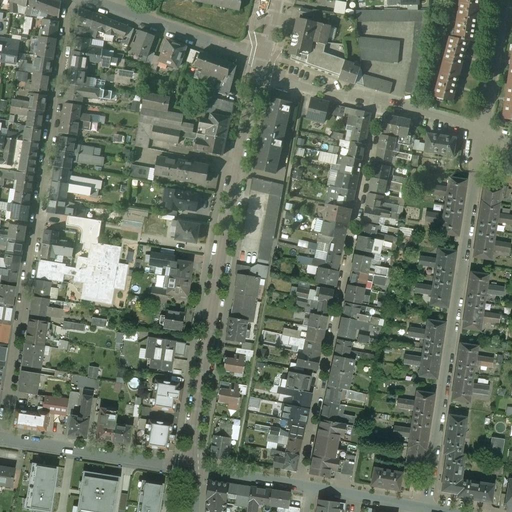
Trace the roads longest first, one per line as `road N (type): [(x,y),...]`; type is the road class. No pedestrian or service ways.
road 1 (residential): [(68,0),(1,437)]
road 2 (residential): [(192,466),(264,62)]
road 3 (residential): [(300,484),(379,102)]
road 4 (residential): [(482,133),(427,507)]
road 5 (residential): [(1,437),(192,466)]
road 6 (residential): [(93,0),(264,62)]
road 7 (residential): [(501,0),(482,133)]
road 8 (residential): [(264,62),(379,102)]
